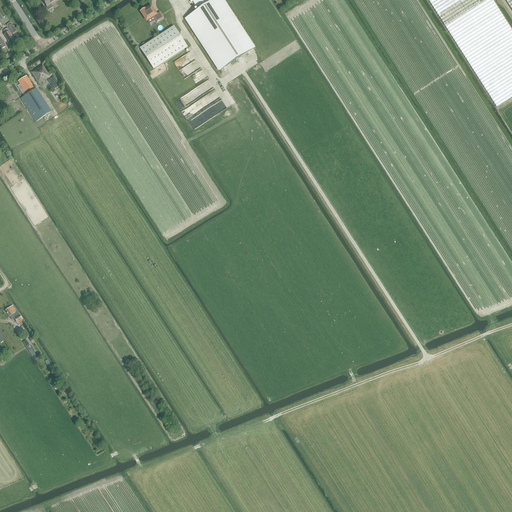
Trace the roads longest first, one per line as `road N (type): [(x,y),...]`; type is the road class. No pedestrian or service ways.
road 1 (track): [(427,358),(240,69),(218,83),(171,0)]
road 2 (track): [(427,358),(140,466),(97,401)]
